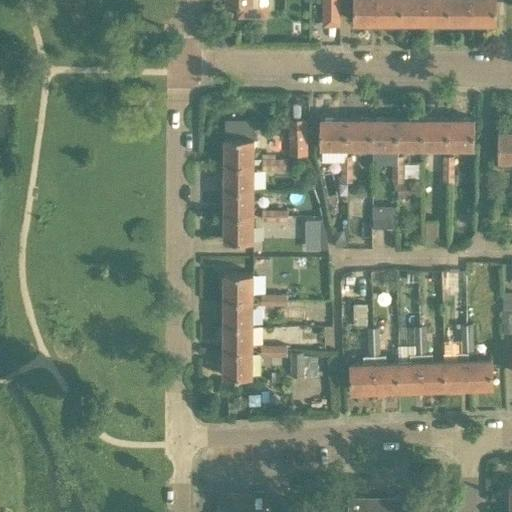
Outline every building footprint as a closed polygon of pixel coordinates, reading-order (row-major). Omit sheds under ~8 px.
[(225,0),(225,2),(237,2),(237,15),(258,16),(266,15),(266,0),(225,0)] [(324,0),(325,15),(339,15),(339,0),(324,0)] [(378,0),(352,0),(353,22),(377,22),(378,22),(378,0)] [(378,0),(378,22),(400,23),(401,23),(401,0),(378,0)] [(401,0),(401,23),(425,23),(424,0),(401,0)] [(424,0),(425,23),(448,23),(448,0),(424,0)] [(448,0),(448,23),(471,23),(470,0),(448,0)] [(470,0),(471,23),(496,23),(495,0),(470,0)] [(319,146),(345,146),(346,115),(320,115),(319,146)] [(346,115),(345,146),(371,146),(371,115),(346,115)] [(371,115),(371,146),(397,146),(397,115),(371,115)] [(397,115),(397,146),(422,147),(422,116),(397,115)] [(422,116),(422,147),(448,147),(448,116),(422,116)] [(474,116),(448,116),(448,147),(473,147),(474,116)] [(289,151),(305,152),(305,118),(289,118),(289,151)] [(497,159),(511,159),(511,128),(497,128),(497,159)] [(253,137),(225,137),(224,163),(252,163),(253,137)] [(341,155),(341,168),(351,168),(351,154),(341,155)] [(392,154),(392,168),(402,168),(402,154),(392,154)] [(443,156),(443,168),(452,168),(452,156),(443,156)] [(262,167),(274,167),(275,157),(262,157),(262,167)] [(288,157),(275,157),(274,167),(287,167),(288,157)] [(252,163),(224,163),(224,189),(252,189),(252,163)] [(352,181),(351,168),(341,168),(341,181),(352,181)] [(402,180),(402,168),(392,168),(392,180),(402,180)] [(452,181),(452,168),(443,168),(443,181),(452,181)] [(412,197),(412,181),(398,182),(398,198),(412,197)] [(252,189),(224,189),(224,214),(252,214),(252,213),(252,189)] [(262,214),(262,219),(275,219),(275,208),(262,208),(262,214)] [(275,208),(275,219),(288,219),(288,215),(288,208),(275,208)] [(224,214),(224,240),(252,240),(252,225),(261,225),(261,219),(262,219),(262,214),(252,213),(252,214),(224,214)] [(370,227),(396,227),(396,217),(370,217),(370,227)] [(305,219),(305,233),(325,233),(322,219),(305,219)] [(462,289),(462,268),(442,268),(442,288),(462,289)] [(254,272),(224,272),(224,298),(254,299),(254,272)] [(274,293),(262,293),(262,304),(274,305),(274,293)] [(287,294),(274,293),(274,305),(287,305),(287,294)] [(254,299),(224,298),(223,324),(254,324),(254,299)] [(354,324),(367,323),(366,303),(354,303),(354,324)] [(511,311),(503,312),(503,332),(511,332),(511,311)] [(461,337),(472,337),(472,323),(461,324),(461,337)] [(254,324),(223,324),(223,350),(254,350),(254,324)] [(414,339),(424,338),(424,325),(413,325),(414,339)] [(367,340),(378,340),(377,326),(367,326),(367,340)] [(472,337),(461,337),(462,351),(463,351),(465,351),(468,351),(469,351),(471,351),(473,351),(472,337)] [(425,352),(424,338),(414,339),(414,353),(420,353),(425,352)] [(378,340),(367,340),(367,354),(374,354),(378,354),(378,340)] [(261,353),(273,353),(273,344),(261,344),(261,353)] [(286,345),(273,344),(273,353),(286,353),(286,345)] [(223,375),(254,375),(254,350),(223,350),(223,375)] [(456,358),(445,359),(446,388),(467,387),(469,387),(468,358),(468,351),(465,351),(463,351),(462,351),(460,351),(456,351),(456,358)] [(473,351),(468,351),(468,358),(469,387),(492,387),(491,357),(478,358),(478,356),(478,351),(473,351)] [(289,379),(302,379),(302,352),(290,352),(289,375),(289,379)] [(425,352),(420,353),(422,389),(446,388),(445,359),(432,359),(431,352),(425,352)] [(409,360),(398,360),(399,390),(422,389),(420,353),(414,353),(409,353),(409,358),(409,360)] [(362,354),(363,361),(347,362),(348,391),(374,390),(375,390),(374,354),(367,354),(362,354)] [(385,354),(378,354),(374,354),(375,390),(376,390),(399,390),(398,360),(385,361),(385,359),(385,354)] [(246,397),(240,393),(234,396),(233,404),(240,407),(246,404),(246,397)] [(219,509),(214,509),(213,511),(253,511),(254,493),(219,493),(219,509)] [(412,511),(412,495),(348,495),(347,511),(412,511)] [(291,511),(292,499),(281,499),(280,511),(291,511)]
